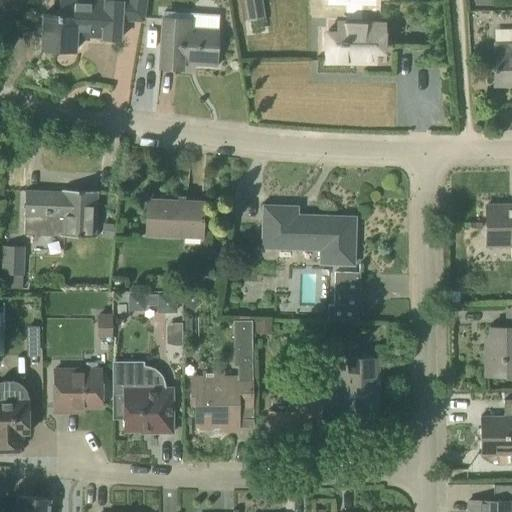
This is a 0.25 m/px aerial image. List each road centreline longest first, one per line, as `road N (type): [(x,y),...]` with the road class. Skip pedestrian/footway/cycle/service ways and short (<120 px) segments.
road 1 (residential): [(429,151),(269,143),(112,122),(0,93)]
road 2 (residential): [(429,511),(429,151)]
